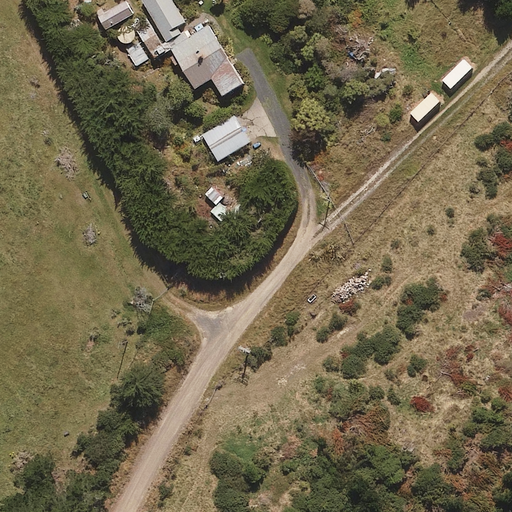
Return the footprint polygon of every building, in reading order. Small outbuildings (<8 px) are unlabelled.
[(107,25),(136,11),(131,0),(122,0),(100,11),(107,25)] [(146,0),(169,38),(191,25),(175,0),(146,0)] [(225,91),(247,78),(212,21),(174,45),(198,84),(215,74),(225,91)] [(155,53),(166,46),(151,23),(140,30),(155,53)] [(222,159),(253,138),(235,112),(205,133),(222,159)] [(218,219),(231,213),(224,196),(211,202),(218,219)]
